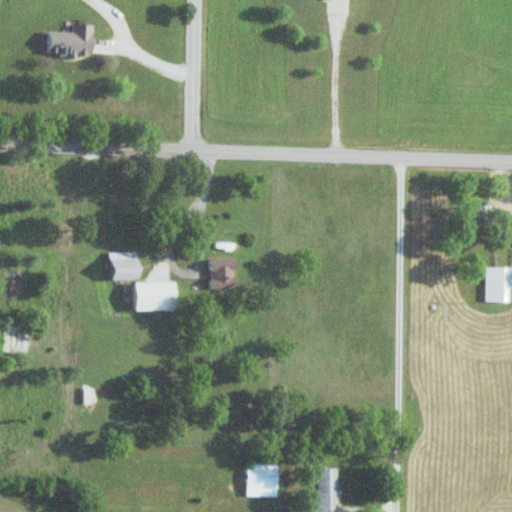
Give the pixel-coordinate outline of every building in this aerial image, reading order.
[(90,24),(69,24),(69,32),(45,31),(44,54),(89,56),(90,24)] [(487,228),(487,199),(472,199),(472,228),(487,228)] [(109,251),(109,279),(136,279),(136,251),(109,251)] [(231,289),(231,258),(208,258),(208,289),(231,289)] [(511,289),(511,267),(482,268),(482,301),(505,301),(505,289),(511,289)] [(25,325),(0,325),(0,351),(25,352),(25,325)] [(242,496),(273,496),(273,463),(242,463),(242,496)] [(316,492),(308,492),(307,511),(334,511),(335,468),(315,468),(316,492)]
